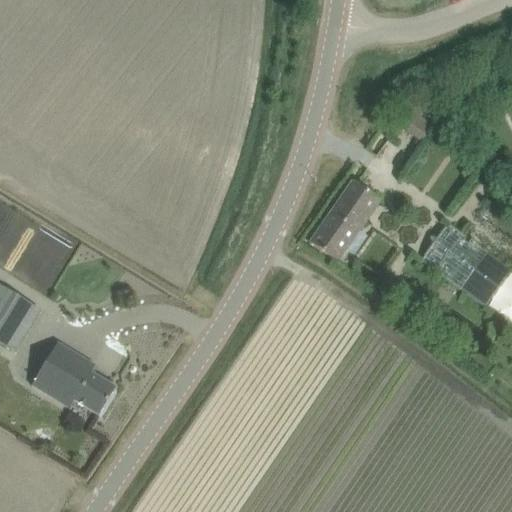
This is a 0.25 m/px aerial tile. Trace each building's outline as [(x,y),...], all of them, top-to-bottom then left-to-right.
[(416,117),(408,138),(433,148),(441,128),(416,117)] [(346,251),(354,257),(367,238),(358,232),(379,202),(352,183),(309,245),(338,264),(346,251)] [(485,309),(511,271),(448,225),(420,263),(485,309)] [(88,323),(113,282),(40,237),(14,279),(88,323)] [(38,313),(0,288),(0,345),(12,353),(38,313)] [(90,375),(95,368),(57,345),(31,387),(69,410),(74,403),(98,417),(115,390),(90,375)] [(0,427),(17,439),(36,407),(20,397),(28,384),(15,376),(12,380),(0,372),(0,427)]
